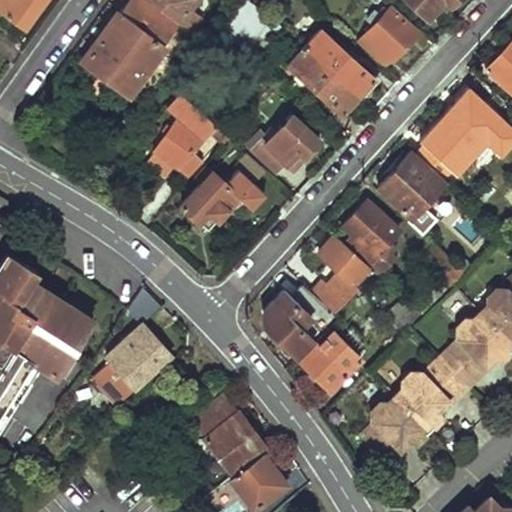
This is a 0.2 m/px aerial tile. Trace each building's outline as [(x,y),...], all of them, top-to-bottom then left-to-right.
[(36,0),(0,0),(0,4),(22,20),(35,1),(36,0)] [(153,0),(124,0),(101,32),(83,55),(127,89),(179,19),(153,0)] [(153,0),(179,19),(182,16),(194,24),(203,11),(189,2),(190,0),(153,0)] [(273,15),(252,0),(240,0),(225,25),(247,45),(260,31),(263,33),(279,26),(283,23),(273,15)] [(454,0),(412,0),(435,21),(450,4),(454,0)] [(419,30),(389,5),(378,17),(373,14),(366,21),(370,26),(359,39),(383,63),(390,55),(393,57),(404,46),(419,30)] [(374,75),(319,25),(305,43),(359,93),(374,75)] [(511,40),(485,68),(511,90),(511,40)] [(344,109),(359,93),(305,43),(286,59),(344,109)] [(511,136),(511,127),(466,86),(422,136),(457,167),(462,160),(475,171),(498,145),(502,148),(511,136)] [(225,133),(177,88),(166,104),(178,115),(146,159),(164,174),(173,162),(189,175),(209,151),(197,142),(207,129),(219,139),(225,133)] [(319,135),(291,109),(276,127),(271,124),(251,146),(277,170),(287,160),(293,164),(319,135)] [(160,126),(154,121),(142,139),(147,145),(160,126)] [(444,179),(411,148),(379,184),(412,215),(444,179)] [(261,167),(245,151),(236,162),(237,166),(224,179),(211,168),(181,201),(208,225),(238,193),(252,203),(263,189),(251,176),(261,167)] [(511,224),(511,196),(503,188),(484,211),(505,232),(511,224)] [(353,233),(345,240),(372,265),(378,271),(385,262),(377,255),(401,228),(368,197),(342,223),(353,233)] [(323,275),(311,286),(335,308),(361,284),(357,280),(372,265),(345,240),(335,230),(319,249),(339,268),(328,280),(323,275)] [(464,270),(430,238),(417,253),(443,276),(411,305),(420,313),(464,270)] [(0,254),(0,411),(29,366),(54,382),(93,320),(31,280),(35,274),(1,253),(0,254)] [(311,286),(304,280),(291,295),(283,289),(262,309),(263,322),(332,388),(362,356),(334,329),(321,345),(315,340),(342,313),(335,308),(311,286)] [(511,283),(508,288),(505,285),(496,285),(487,293),(487,301),(473,316),(464,316),(456,324),(456,333),(459,336),(447,347),(475,375),(487,363),(485,361),(496,350),(501,356),(511,345),(511,283)] [(411,305),(401,294),(384,314),(402,331),(420,313),(411,305)] [(105,355),(135,389),(170,357),(140,323),(105,355)] [(434,360),(461,388),(475,375),(447,347),(434,360)] [(449,401),(461,388),(434,360),(423,372),(420,369),(411,368),(402,377),(402,385),(387,400),(379,400),(371,408),(370,417),(373,420),(362,431),(389,459),(402,447),(400,445),(410,434),(416,440),(441,414),(436,409),(447,398),(449,401)] [(90,380),(105,397),(119,386),(104,368),(90,380)] [(190,417),(233,474),(263,453),(268,449),(222,390),(190,417)] [(233,474),(228,478),(252,507),(284,483),(263,453),(233,474)] [(503,511),(486,494),(472,508),(466,502),(455,511),(503,511)]
